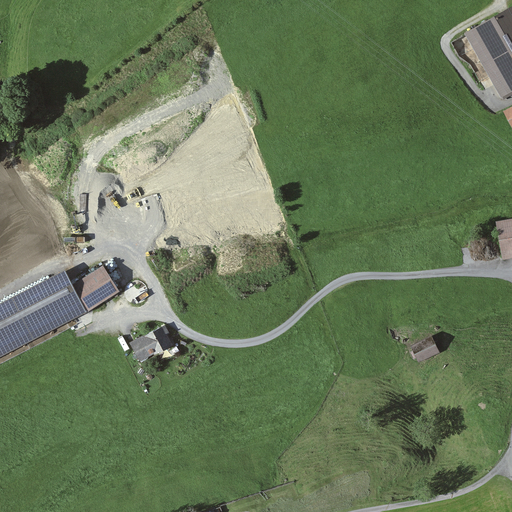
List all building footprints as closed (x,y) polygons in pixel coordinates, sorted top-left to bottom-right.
[(511,9),(464,38),(503,103),(511,97),(511,9)] [(511,110),(501,116),(511,133),(511,110)] [(511,220),(495,222),(500,260),(511,257),(511,220)] [(64,271),(0,303),(0,358),(118,294),(102,268),(72,287),(64,271)] [(163,327),(129,344),(139,364),(173,346),(163,327)] [(435,330),(413,338),(420,356),(442,348),(435,330)]
